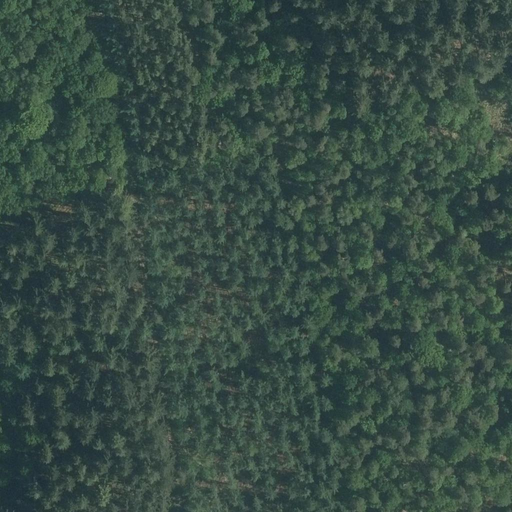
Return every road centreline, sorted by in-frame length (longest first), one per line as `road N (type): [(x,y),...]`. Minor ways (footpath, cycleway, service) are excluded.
road 1 (track): [(511,49),(125,171)]
road 2 (track): [(125,171),(177,511)]
road 3 (track): [(91,0),(125,171)]
road 4 (track): [(125,171),(0,211)]
